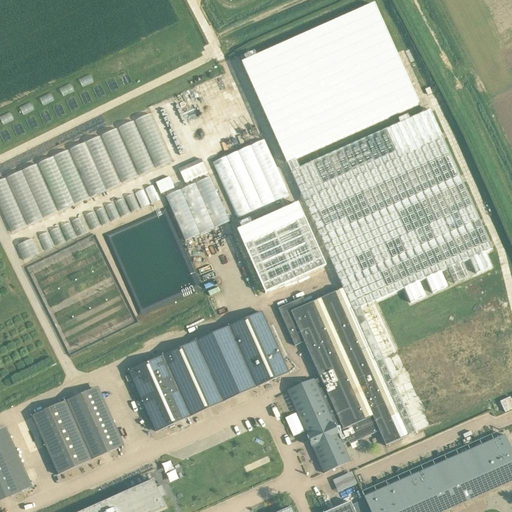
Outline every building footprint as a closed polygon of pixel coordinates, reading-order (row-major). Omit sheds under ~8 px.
[(373,5),(242,63),(243,65),(292,174),(297,171),(300,170),(294,159),(417,104),(373,5)] [(119,74),(124,86),(133,82),(128,70),(119,74)] [(91,76),(80,79),(82,86),(93,82),(91,76)] [(105,81),(110,92),(119,88),(114,77),(105,81)] [(91,87),(97,99),(106,94),(101,83),(91,87)] [(78,94),(84,105),(93,101),(87,89),(78,94)] [(65,100),(71,111),(79,107),(74,96),(65,100)] [(52,106),(57,118),(66,114),(61,102),(52,106)] [(38,113),(44,124),(53,120),(47,109),(38,113)] [(481,246),(488,242),(430,112),(300,170),(297,171),(292,174),(291,174),(342,289),(306,305),(302,298),(278,309),(294,346),(304,342),(320,378),(313,381),(313,380),(288,391),(301,422),(303,421),(309,435),(307,436),(309,441),(311,447),(314,446),(320,459),(318,460),(324,474),(349,462),(342,445),(348,442),(349,445),(378,431),(385,446),(423,429),(511,389),(511,354),(492,310),(398,352),(377,304),(372,294),(400,281),(410,303),(424,297),(414,275),(422,272),(432,294),(446,287),(436,266),(444,262),(454,284),(468,277),(458,256),(467,252),(476,274),(491,267),(481,246)] [(133,121),(155,169),(171,162),(150,114),(133,121)] [(25,119),(30,131),(39,127),(33,115),(25,119)] [(12,125),(17,137),(26,133),(20,121),(12,125)] [(117,128),(139,176),(155,169),(133,121),(117,128)] [(0,130),(0,135),(4,143),(13,139),(7,127),(0,130)] [(100,136),(122,184),(139,176),(117,128),(100,136)] [(84,143),(106,191),(122,184),(100,136),(84,143)] [(69,150),(90,198),(106,191),(84,143),(69,150)] [(53,157),(74,205),(90,198),(69,150),(53,157)] [(237,218),(289,195),(269,151),(217,175),(237,218)] [(37,164),(59,212),(74,205),(53,157),(37,164)] [(21,171),(43,219),(59,212),(37,164),(21,171)] [(6,178),(27,226),(43,219),(21,171),(6,178)] [(0,180),(0,207),(11,233),(27,226),(6,178),(0,180)] [(209,179),(165,199),(184,243),(229,223),(209,179)] [(145,188),(152,203),(161,199),(155,184),(145,188)] [(134,193),(140,208),(152,203),(145,188),(134,193)] [(123,198),(130,213),(140,208),(134,193),(123,198)] [(114,202),(120,217),(130,213),(123,198),(114,202)] [(103,207),(110,222),(120,217),(114,202),(103,207)] [(297,204),(238,231),(265,293),(325,267),(297,204)] [(95,211),(101,226),(110,222),(103,207),(95,211)] [(93,230),(101,226),(95,211),(86,215),(93,230)] [(71,221),(77,237),(88,232),(81,217),(71,221)] [(60,226),(66,242),(77,237),(71,221),(60,226)] [(49,230),(55,246),(66,242),(60,226),(49,230)] [(40,234),(46,250),(55,246),(49,230),(40,234)] [(17,244),(24,260),(38,253),(32,238),(17,244)] [(262,313),(129,372),(156,432),(181,420),(211,407),(235,396),(249,390),(259,386),(263,384),(270,380),(288,373),(262,313)] [(98,387),(65,401),(91,461),(100,457),(109,453),(118,449),(124,446),(98,387)] [(58,475),(91,461),(65,401),(32,416),(58,475)] [(437,511),(511,479),(511,452),(504,435),(363,497),(369,511),(437,511)] [(0,502),(22,492),(0,444),(0,502)] [(332,478),(336,490),(356,484),(351,472),(332,478)] [(236,477),(238,490),(248,488),(246,476),(236,477)] [(81,511),(154,511),(165,507),(161,499),(166,497),(163,492),(161,487),(157,489),(153,480),(81,511)] [(363,500),(353,505),(355,511),(365,511),(368,511),(363,500)] [(324,511),(355,511),(350,501),(337,507),(330,510),(324,511)]
